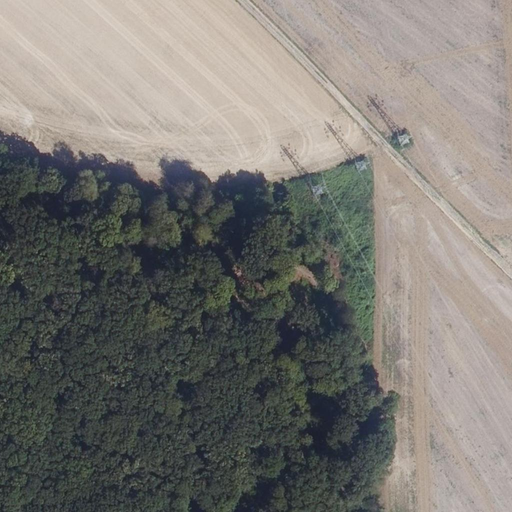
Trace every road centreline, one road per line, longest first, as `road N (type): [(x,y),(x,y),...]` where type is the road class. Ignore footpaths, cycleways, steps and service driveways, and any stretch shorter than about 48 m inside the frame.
road 1 (track): [(0,428),(297,243),(399,154)]
road 2 (track): [(511,269),(245,0)]
